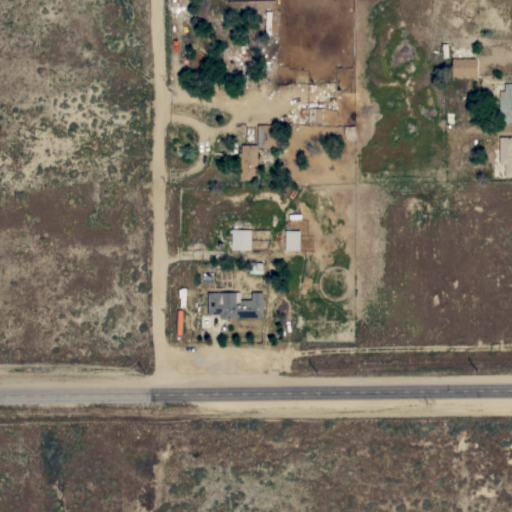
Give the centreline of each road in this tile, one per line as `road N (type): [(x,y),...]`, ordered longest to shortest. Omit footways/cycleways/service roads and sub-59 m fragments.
road 1 (primary): [(511,389),(0,394)]
road 2 (residential): [(159,393),(154,0)]
